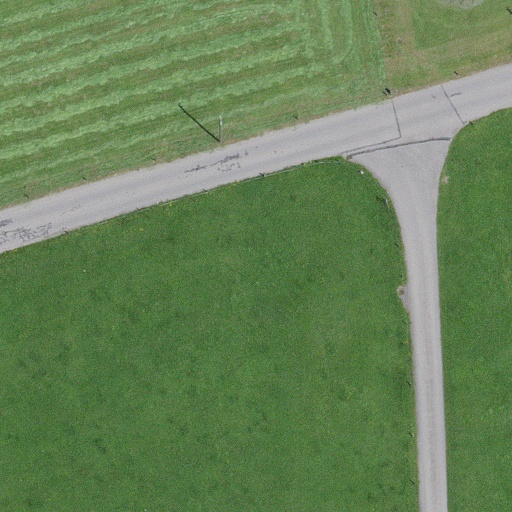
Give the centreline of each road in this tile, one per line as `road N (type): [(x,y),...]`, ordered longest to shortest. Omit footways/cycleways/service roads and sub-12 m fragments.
road 1 (unclassified): [(511,87),(0,237)]
road 2 (track): [(413,117),(440,511)]
